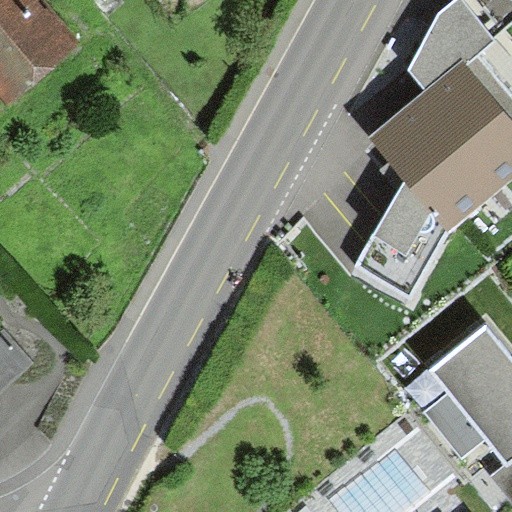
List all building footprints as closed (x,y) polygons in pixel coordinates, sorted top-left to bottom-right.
[(0,0),(0,102),(12,116),(82,57),(33,0),(0,0)] [(511,0),(479,0),(493,32),(511,24),(511,0)] [(410,79),(427,101),(463,71),(468,76),(479,66),(494,56),(460,3),(439,20),(410,79)] [(427,101),(370,148),(405,191),(450,244),(511,192),(511,104),(479,66),(468,76),(463,71),(427,101)] [(450,244),(405,191),(356,277),(414,310),(450,244)] [(511,367),(486,335),(432,381),(447,400),(426,417),(463,462),(484,445),(507,476),(511,471),(511,367)] [(0,402),(35,370),(4,336),(0,339),(0,402)]
